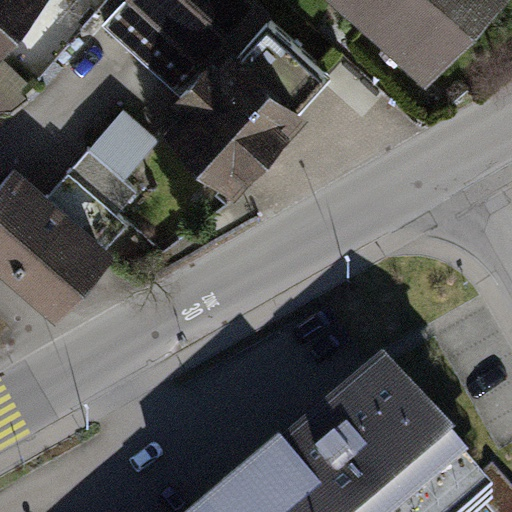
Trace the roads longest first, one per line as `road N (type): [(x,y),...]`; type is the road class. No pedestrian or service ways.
road 1 (residential): [(0,415),(449,157)]
road 2 (residential): [(449,157),(511,261)]
